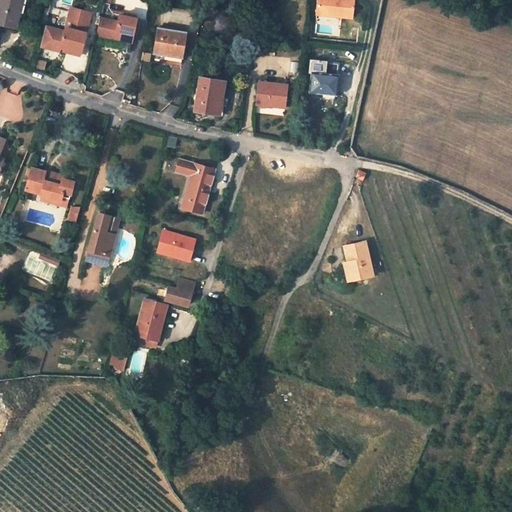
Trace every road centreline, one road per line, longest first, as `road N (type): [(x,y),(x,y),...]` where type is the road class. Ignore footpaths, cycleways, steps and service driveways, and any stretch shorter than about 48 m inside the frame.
road 1 (residential): [(0,65),(68,95),(246,144),(354,163)]
road 2 (unknown): [(126,111),(81,281),(73,290),(54,290)]
road 3 (unknown): [(155,279),(196,281),(214,270),(246,144)]
road 4 (track): [(354,163),(413,175),(511,222)]
